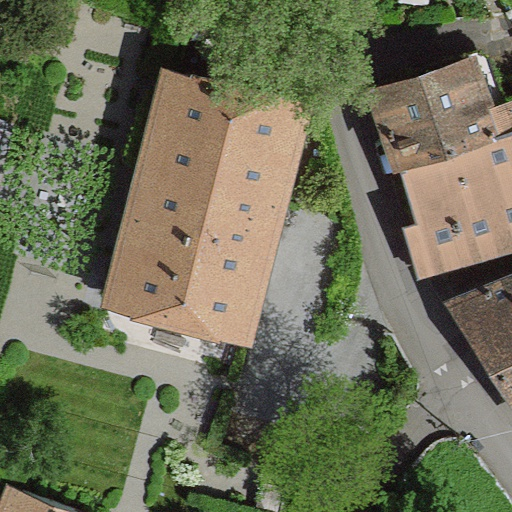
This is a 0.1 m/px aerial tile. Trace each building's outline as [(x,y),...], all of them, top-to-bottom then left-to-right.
[(475,61),(377,92),(407,159),(511,125),(511,98),(490,109),(475,61)] [(308,106),(168,72),(113,296),(253,331),(308,106)] [(511,125),(407,159),(431,229),(418,234),(428,264),(511,237),(511,125)] [(511,276),(463,296),(511,369),(511,276)] [(64,511),(10,492),(2,511),(64,511)]
